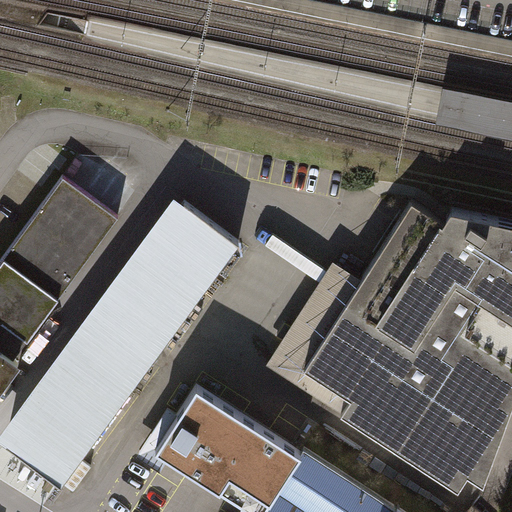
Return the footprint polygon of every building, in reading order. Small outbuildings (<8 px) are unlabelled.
[(511,98),(444,85),(437,122),(511,137),(511,98)] [(118,214),(64,175),(0,261),(0,380),(17,357),(14,354),(118,214)] [(238,240),(184,200),(6,440),(60,480),(238,240)] [(511,402),(511,223),(406,206),(356,284),(330,264),(266,358),(479,496),(511,402)] [(264,506),(302,448),(196,378),(157,437),(182,453),(218,476),(264,506)] [(401,511),(302,448),(264,506),(259,511),(401,511)]
